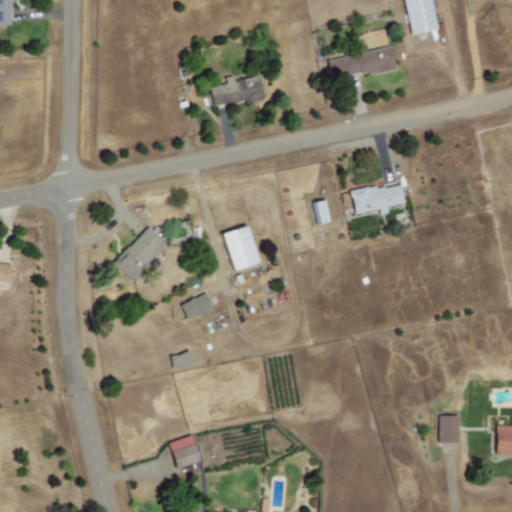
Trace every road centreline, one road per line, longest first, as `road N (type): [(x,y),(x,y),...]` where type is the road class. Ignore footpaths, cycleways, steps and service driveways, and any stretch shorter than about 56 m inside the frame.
road 1 (residential): [(0,200),(511,96)]
road 2 (residential): [(74,0),(64,284),(75,388),(111,511)]
